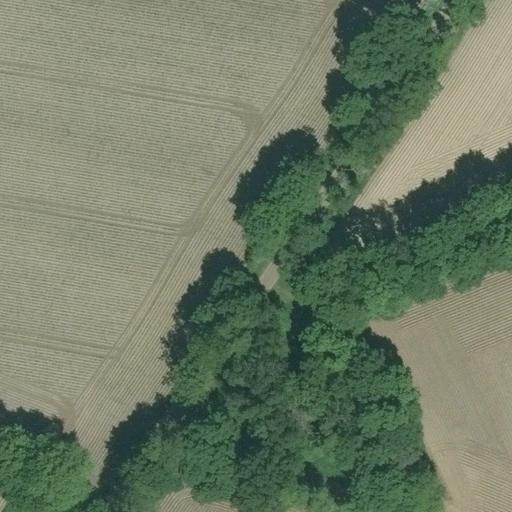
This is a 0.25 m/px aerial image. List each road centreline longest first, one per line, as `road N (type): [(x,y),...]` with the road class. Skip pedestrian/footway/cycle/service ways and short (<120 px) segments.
road 1 (unclassified): [(465,0),(174,416)]
road 2 (track): [(243,312),(511,214)]
road 3 (residential): [(388,511),(174,416)]
